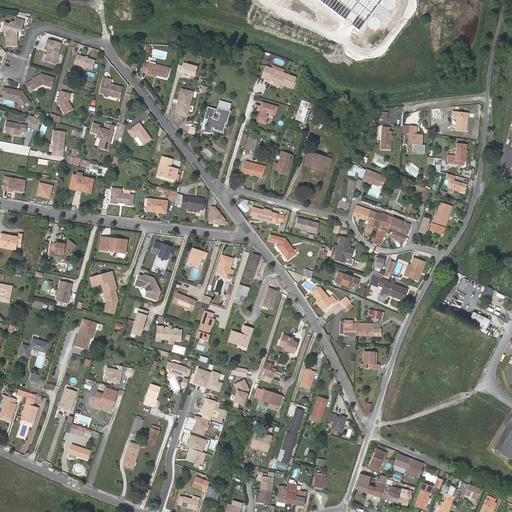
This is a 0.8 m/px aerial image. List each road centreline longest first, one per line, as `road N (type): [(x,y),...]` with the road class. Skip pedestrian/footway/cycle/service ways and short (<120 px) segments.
road 1 (residential): [(13,71),(32,32),(46,26),(108,42),(223,197)]
road 2 (residential): [(444,256),(479,183),(506,0)]
road 3 (residential): [(0,201),(234,237),(247,231)]
road 4 (residential): [(444,256),(416,246),(371,247),(340,215),(242,191),(223,197)]
road 5 (residential): [(247,231),(299,296),(368,434)]
road 6 (residential): [(368,434),(405,326),(444,256)]
road 7 (residential): [(368,434),(511,500)]
road 8 (unclassified): [(0,450),(140,511)]
